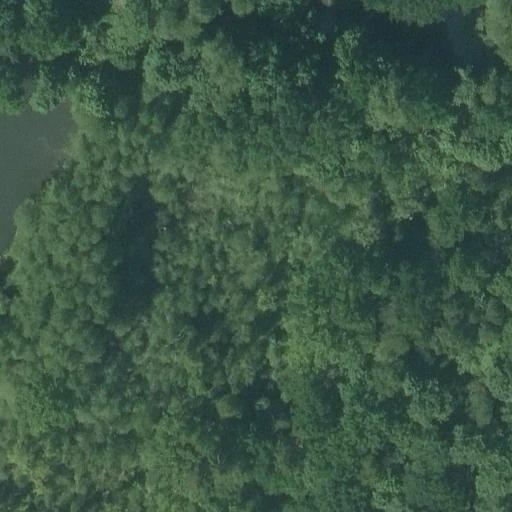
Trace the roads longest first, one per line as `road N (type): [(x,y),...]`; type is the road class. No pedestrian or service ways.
road 1 (unclassified): [(117,0),(121,9),(261,55)]
road 2 (track): [(370,88),(511,132)]
